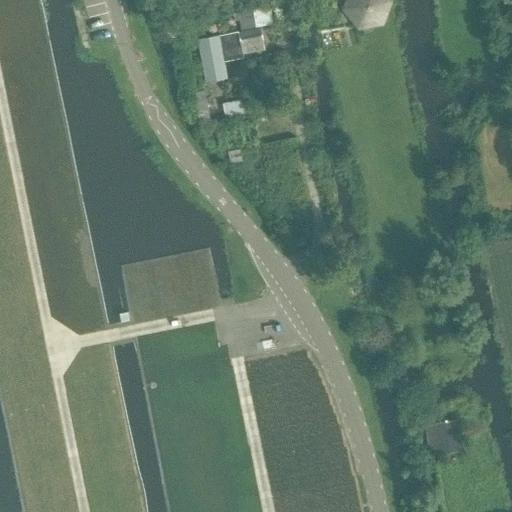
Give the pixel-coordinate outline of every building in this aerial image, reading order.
[(346,0),(342,11),(358,30),(383,26),(391,2),(389,0),(346,0)] [(195,40),(204,83),(226,79),(223,63),(242,59),(242,55),(264,51),(259,28),(256,29),(252,9),(232,13),(233,22),(237,21),(239,31),(195,40)] [(193,93),(198,125),(208,123),(203,91),(193,93)] [(221,104),(224,118),(248,113),(245,99),(221,104)] [(213,129),(218,149),(258,141),(253,120),(213,129)] [(226,152),(228,164),(242,161),(239,149),(226,152)] [(460,451),(455,420),(433,423),(438,454),(460,451)]
